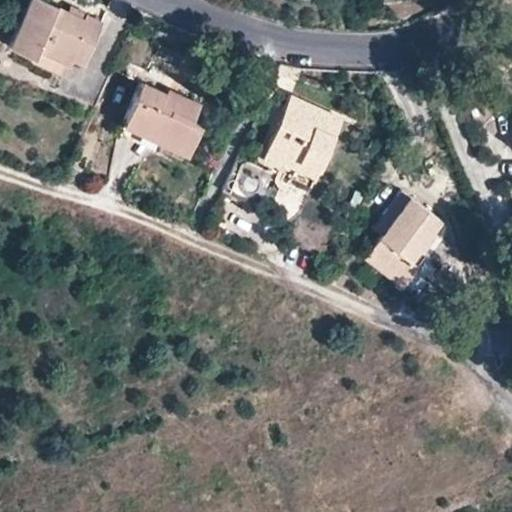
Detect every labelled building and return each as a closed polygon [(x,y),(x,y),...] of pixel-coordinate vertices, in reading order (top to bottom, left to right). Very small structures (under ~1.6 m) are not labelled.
[(100,15),(82,7),(78,18),(60,10),(37,0),(27,0),(6,48),(34,60),(32,65),(60,77),(71,50),(82,55),(100,15)] [(78,18),(82,7),(66,0),(64,0),(60,10),(78,18)] [(153,128),(149,137),(189,153),(203,121),(190,115),(199,94),(169,82),(166,90),(137,78),(122,115),(153,128)] [(301,157),(322,166),(344,116),(289,92),(260,159),(295,173),(298,165),(301,157)] [(147,143),(149,137),(153,128),(122,115),(116,130),(147,143)] [(318,174),(322,166),(301,157),(298,165),(318,174)] [(412,251),(428,225),(436,211),(396,185),(381,204),(382,212),(373,223),(376,230),(362,252),(403,280),(419,256),(412,251)] [(324,254),(336,224),(304,213),(293,241),(324,254)] [(436,230),(428,225),(412,251),(419,256),(436,230)]
